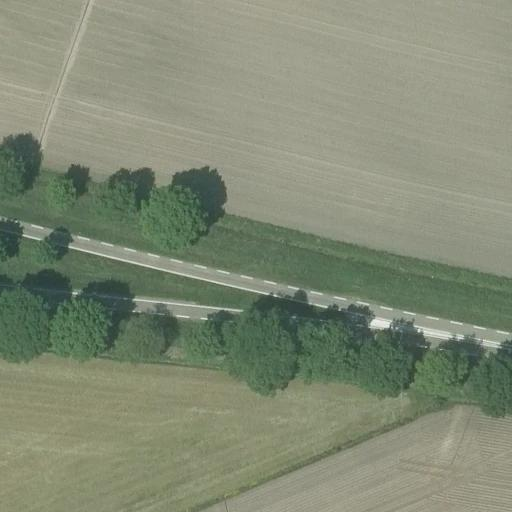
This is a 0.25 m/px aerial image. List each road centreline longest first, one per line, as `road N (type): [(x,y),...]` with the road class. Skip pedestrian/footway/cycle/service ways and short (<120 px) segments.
road 1 (primary): [(511,348),(0,223)]
road 2 (primary): [(0,292),(511,348)]
